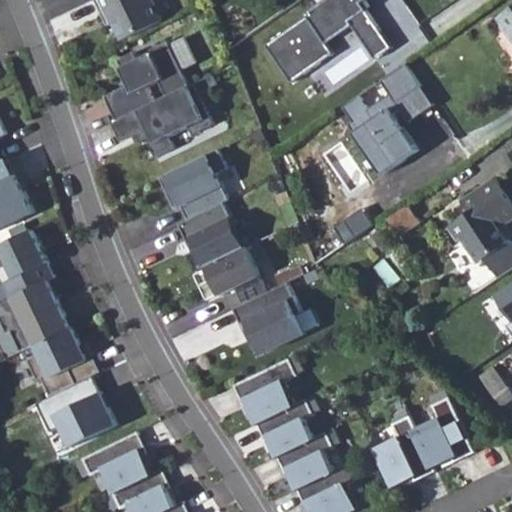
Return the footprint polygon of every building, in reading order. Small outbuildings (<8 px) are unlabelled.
[(96,0),(108,25),(115,21),(124,40),(163,21),(152,0),(96,0)] [(333,0),(268,48),(292,84),(336,55),(328,45),(356,27),(377,60),(393,49),(370,13),(377,7),(370,0),(333,0)] [(511,8),(500,17),(511,34),(511,8)] [(134,51),(118,59),(131,86),(109,97),(120,120),(190,85),(168,41),(151,49),(152,52),(137,59),(134,51)] [(388,172),(425,147),(409,123),(435,106),(410,68),(346,110),(388,172)] [(190,85),(120,120),(112,123),(121,140),(143,129),(156,157),(177,147),(171,136),(190,126),(194,133),(215,123),(195,82),(190,85)] [(0,115),(0,162),(4,160),(0,152),(0,136),(8,133),(0,115)] [(219,149),(161,177),(175,207),(182,204),(189,219),(225,202),(230,199),(217,172),(228,167),(219,149)] [(4,160),(0,162),(0,228),(37,211),(11,157),(4,160)] [(511,225),(510,222),(511,221),(511,193),(499,175),(465,198),(474,210),(450,227),(460,244),(464,240),(480,265),(487,260),(499,278),(511,269),(511,225)] [(410,201),(390,215),(401,232),(421,218),(410,201)] [(207,266),(247,246),(225,202),(189,219),(185,220),(207,266)] [(33,229),(0,245),(15,277),(6,282),(13,297),(50,279),(56,276),(33,229)] [(247,246),(207,266),(221,295),(237,288),(244,303),(269,292),(247,246)] [(50,279),(13,297),(0,303),(0,314),(9,332),(13,330),(23,351),(38,344),(73,327),(50,279)] [(244,303),(235,308),(248,336),(254,334),(263,353),(306,332),(297,314),(303,312),(289,282),(269,292),(244,303)] [(511,286),(503,292),(511,307),(511,323),(511,325),(511,326),(511,286)] [(73,327),(38,344),(42,354),(30,360),(40,379),(44,377),(52,395),(97,373),(102,371),(89,342),(82,345),(73,327)] [(297,354),(235,385),(245,405),(249,403),(258,422),(297,403),(286,381),(299,374),(298,373),(305,370),(297,354)] [(123,423),(97,373),(52,395),(42,400),(55,429),(65,424),(76,446),(123,423)] [(419,428),(439,466),(457,456),(459,459),(479,449),(447,388),(432,396),(436,403),(434,404),(441,416),(419,428)] [(297,403),(258,422),(267,440),(270,438),(278,454),(315,436),(306,418),(316,414),(315,412),(322,409),(315,394),(297,403)] [(378,448),(398,486),(418,476),(420,479),(440,469),(439,466),(419,428),(409,408),(393,416),(397,423),(395,423),(402,436),(378,448)] [(315,436),(278,454),(287,472),(290,471),(298,487),(335,469),(327,451),(336,446),(335,445),(342,441),(335,427),(315,436)] [(139,431),(76,461),(83,477),(91,473),(92,475),(105,469),(115,491),(154,472),(145,453),(149,452),(139,431)] [(335,469),(298,487),(308,507),(312,506),(314,511),(349,511),(361,507),(349,483),(362,477),(361,475),(368,472),(361,456),(335,469)] [(154,472),(115,491),(106,495),(113,509),(121,505),(122,508),(131,503),(134,511),(157,511),(176,504),(167,486),(171,485),(163,468),(154,472)] [(176,504),(157,511),(189,511),(184,500),(176,504)]
